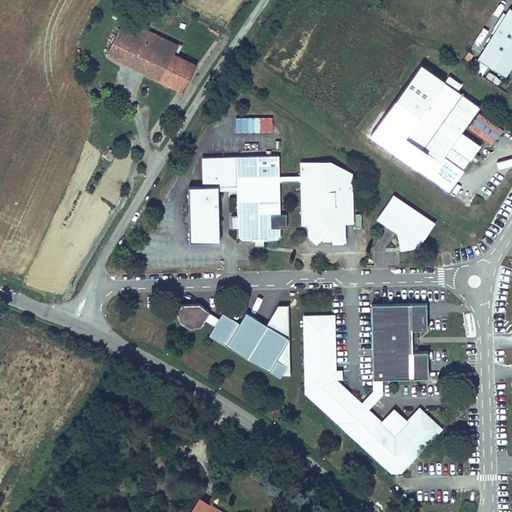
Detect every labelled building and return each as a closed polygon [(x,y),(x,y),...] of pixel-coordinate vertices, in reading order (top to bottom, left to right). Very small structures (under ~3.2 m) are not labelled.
[(506,77),(511,66),(511,9),(509,8),(477,59),(506,77)] [(151,41),(154,35),(141,29),(138,35),(151,41)] [(151,66),(146,77),(171,89),(176,79),(166,74),(174,57),(156,48),(160,38),(154,35),(151,41),(138,35),(135,40),(119,32),(107,57),(123,65),(127,55),(151,66)] [(174,57),(179,47),(160,38),(156,48),(174,57)] [(127,55),(123,65),(146,77),(151,66),(127,55)] [(176,79),(171,89),(181,94),(194,67),(174,57),(166,74),(176,79)] [(430,86),(436,90),(442,81),(436,77),(430,86)] [(442,81),(436,90),(408,131),(404,138),(440,162),(444,156),(464,169),(480,144),(461,131),(478,105),(442,81)] [(259,132),(272,132),(272,116),(259,116),(259,132)] [(470,123),(467,129),(492,144),(496,138),(470,123)] [(400,135),(404,138),(408,131),(404,129),(400,135)] [(396,154),(422,171),(428,160),(402,144),(396,154)] [(277,159),(216,160),(216,190),(235,189),(236,218),(230,218),(230,231),(236,231),(236,241),(241,245),(249,245),(252,241),(264,242),(264,244),(274,245),(279,238),(279,230),(286,230),(286,217),(279,217),(277,159)] [(217,245),(216,190),(216,160),(201,160),(201,190),(187,190),(187,245),(217,245)] [(345,227),(348,228),(347,219),(353,219),(351,176),(344,170),(334,171),(334,164),(330,162),(301,163),(303,226),(308,225),(308,239),(317,248),(326,239),(333,239),(333,248),(343,247),(346,244),(345,227)] [(392,194),(376,217),(397,233),(400,249),(418,246),(434,222),(392,194)] [(262,250),(262,245),(264,244),(264,242),(252,241),(249,245),(254,245),(254,251),(262,250)] [(427,351),(412,351),(412,344),(411,335),(411,329),(427,329),(426,302),(371,303),(372,378),(382,378),(428,377),(427,351)] [(199,303),(181,303),(177,313),(180,323),(190,329),(201,326),(209,311),(199,303)] [(280,378),(282,375),(290,375),(289,305),(276,305),(266,324),(246,312),(239,322),(222,312),(208,335),(280,378)] [(335,313),(302,314),(304,393),(390,472),(401,472),(443,429),(419,406),(407,420),(393,408),(382,421),(369,409),(361,402),(336,379),(336,369),(335,313)] [(363,343),(363,352),(371,353),(371,344),(363,343)] [(373,391),(361,402),(369,409),(383,395),(382,383),(372,383),(373,391)] [(200,511),(204,507),(194,501),(186,511),(200,511)]
